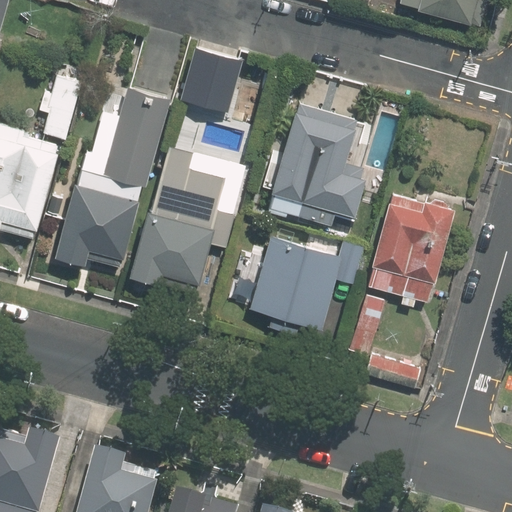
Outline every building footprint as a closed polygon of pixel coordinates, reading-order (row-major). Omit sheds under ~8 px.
[(0,0),(0,30),(2,31),(10,0),(0,0)] [(402,0),(403,0),(423,6),(422,8),(473,22),(474,21),(481,22),(487,0),(402,0)] [(232,108),(245,59),(200,48),(188,97),(232,108)] [(80,80),(53,72),(37,130),(64,137),(80,80)] [(142,186),(148,187),(172,97),(129,86),(105,173),(84,167),(80,184),(78,184),(57,257),(88,266),(90,257),(120,265),(122,257),(125,258),(141,202),(138,201),(142,186)] [(372,165),(342,156),(354,112),(303,98),(292,138),(290,137),(274,193),(277,194),(273,208),(328,223),(332,210),(334,210),(336,204),(360,210),(372,165)] [(54,145),(20,135),(21,130),(0,123),(0,229),(31,239),(34,229),(38,230),(59,154),(52,152),(54,145)] [(226,153),(166,138),(130,275),(161,283),(161,281),(191,289),(193,280),(198,282),(213,227),(208,226),(215,200),(214,200),(226,153)] [(438,283),(458,212),(394,194),(374,265),(377,265),(371,284),(403,293),(401,301),(414,305),(416,297),(427,300),(432,281),(438,283)] [(336,253),(272,235),(251,310),(270,314),(267,325),(299,335),(302,324),(322,329),(336,279),(351,283),(361,245),(340,239),(336,253)] [(385,297),(362,290),(345,347),(372,354),(367,371),(417,385),(422,364),(370,350),(385,297)] [(46,510),(67,435),(37,427),(34,437),(3,428),(0,437),(0,511),(42,511),(43,510),(46,510)] [(129,459),(97,450),(79,511),(152,511),(162,477),(127,467),(129,459)] [(234,511),(236,507),(203,498),(204,496),(176,489),(169,511),(234,511)]
